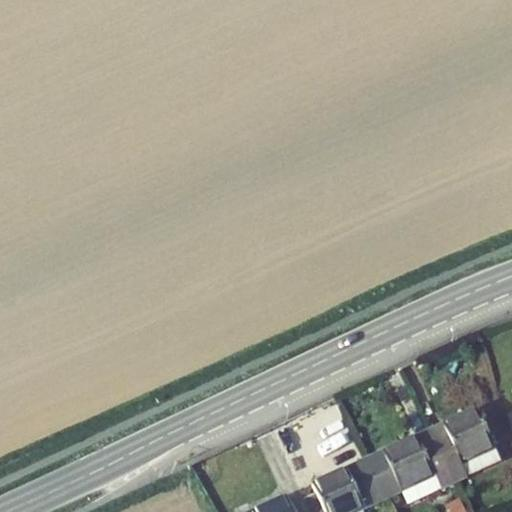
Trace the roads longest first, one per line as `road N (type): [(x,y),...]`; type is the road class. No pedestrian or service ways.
road 1 (tertiary): [(222,409),(511,276)]
road 2 (tertiary): [(222,409),(7,511)]
